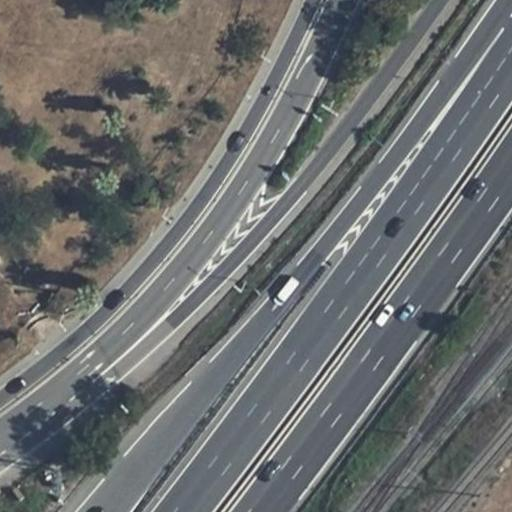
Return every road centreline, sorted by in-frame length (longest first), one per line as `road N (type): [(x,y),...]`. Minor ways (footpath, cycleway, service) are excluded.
road 1 (motorway): [(511,0),(108,511)]
road 2 (motorway): [(511,56),(185,511)]
road 3 (primary): [(309,0),(249,141),(209,202),(91,335),(0,404)]
road 4 (motorway): [(258,511),(511,161)]
road 5 (secondary): [(179,278),(216,269),(289,196),(439,0)]
road 6 (primary): [(179,278),(262,164),(343,0)]
road 7 (primary): [(0,446),(179,278)]
